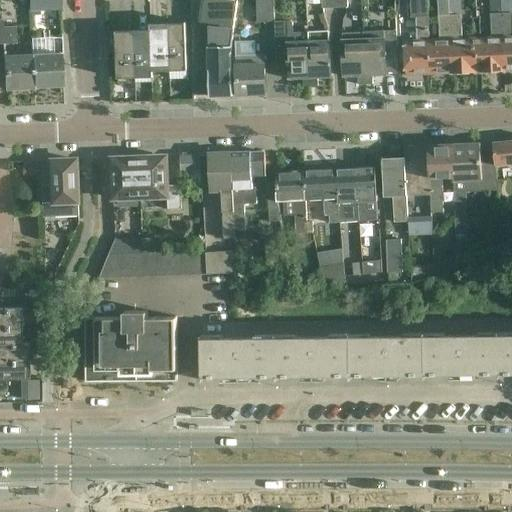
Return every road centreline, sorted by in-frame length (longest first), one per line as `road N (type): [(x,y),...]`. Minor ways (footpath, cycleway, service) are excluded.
road 1 (residential): [(90,131),(511,113)]
road 2 (residential): [(511,394),(201,398),(146,419),(135,440)]
road 3 (secondary): [(511,443),(135,440)]
road 4 (secondary): [(136,473),(511,475)]
road 5 (secondary): [(0,474),(136,473)]
road 6 (secondary): [(135,440),(0,442)]
road 7 (residential): [(90,131),(84,0)]
